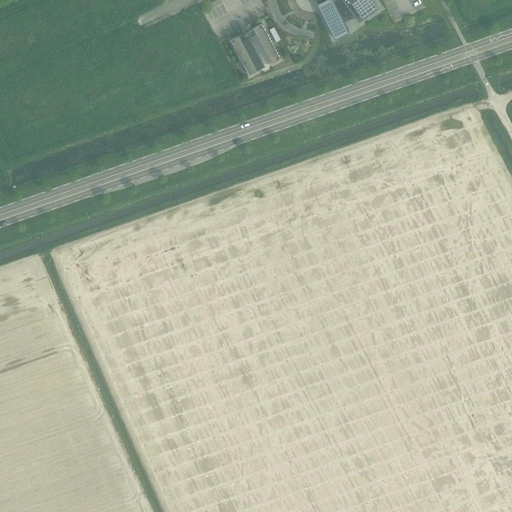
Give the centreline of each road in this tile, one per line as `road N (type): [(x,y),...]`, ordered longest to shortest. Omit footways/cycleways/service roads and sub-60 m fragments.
road 1 (secondary): [(0,224),(511,45)]
road 2 (secondary): [(511,33),(0,210)]
road 3 (residential): [(0,145),(205,71),(171,5)]
